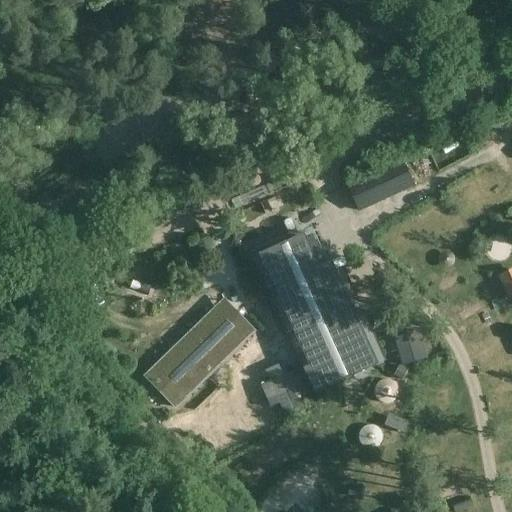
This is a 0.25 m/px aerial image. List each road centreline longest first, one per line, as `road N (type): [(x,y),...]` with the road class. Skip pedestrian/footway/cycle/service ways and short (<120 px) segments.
road 1 (track): [(305,167),(0,296)]
road 2 (track): [(351,228),(452,340),(470,379),(500,511)]
road 3 (track): [(305,167),(511,79)]
road 4 (track): [(351,228),(498,149),(511,132)]
